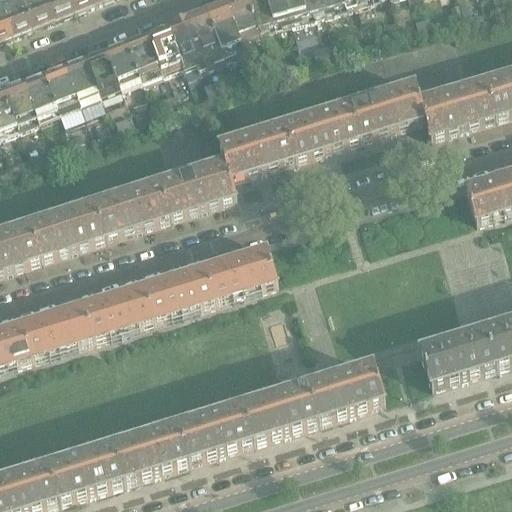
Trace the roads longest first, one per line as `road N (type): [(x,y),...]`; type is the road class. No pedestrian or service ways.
road 1 (residential): [(0,313),(432,173),(511,156)]
road 2 (residential): [(511,415),(200,511)]
road 3 (residential): [(298,511),(511,444)]
road 4 (residential): [(192,0),(0,74)]
